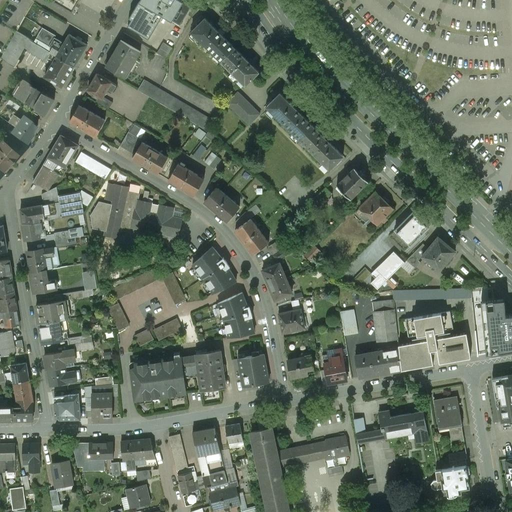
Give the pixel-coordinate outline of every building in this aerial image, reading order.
[(54,0),(53,2),(72,13),(79,0),(54,0)] [(143,0),(128,26),(149,38),(163,14),(180,24),(192,5),(183,0),(143,0)] [(57,37),(24,17),(15,31),(48,51),(55,40),(57,37)] [(234,48),(205,18),(191,32),(221,61),(234,48)] [(48,51),(15,31),(3,52),(16,59),(23,47),(47,62),(52,53),(48,51)] [(87,45),(69,34),(63,45),(57,56),(75,66),(87,45)] [(63,45),(55,40),(48,51),(52,53),(57,56),(63,45)] [(121,41),(107,66),(124,76),(132,61),(135,62),(140,53),(121,41)] [(173,48),(163,43),(157,53),(167,59),(173,48)] [(258,72),(234,48),(221,61),(245,85),(258,72)] [(57,56),(52,53),(47,62),(46,63),(51,66),(57,56)] [(74,66),(57,56),(51,66),(44,77),(62,87),(74,66)] [(112,75),(101,68),(97,74),(109,80),(112,75)] [(109,80),(97,74),(88,90),(99,96),(102,99),(103,97),(108,90),(113,93),(117,86),(112,83),(112,82),(109,80)] [(54,99),(22,79),(12,95),(45,115),(54,99)] [(159,89),(144,81),(138,91),(153,99),(159,89)] [(189,107),(159,89),(153,99),(184,117),(189,107)] [(248,104),(237,93),(227,104),(238,114),(248,104)] [(313,127),(280,93),(266,107),(300,140),(313,127)] [(113,102),(103,97),(102,99),(99,96),(96,102),(109,109),(113,102)] [(428,128),(433,123),(413,102),(407,107),(428,128)] [(260,115),(248,104),(238,114),(249,125),(260,115)] [(105,120),(79,105),(69,122),(95,137),(105,120)] [(15,113),(5,106),(0,112),(0,116),(7,121),(12,114),(14,115),(15,113)] [(12,114),(7,121),(15,127),(20,119),(14,115),(12,114)] [(15,127),(11,132),(25,143),(38,126),(23,115),(20,119),(15,127)] [(133,124),(120,147),(132,154),(141,140),(135,136),(140,128),(133,124)] [(313,127),(300,140),(330,170),(343,156),(313,127)] [(199,128),(195,136),(204,139),(207,132),(199,128)] [(78,146),(61,136),(48,158),(65,167),(78,146)] [(0,169),(1,171),(17,154),(2,141),(0,142),(0,169)] [(168,158),(142,142),(132,159),(158,174),(168,158)] [(205,150),(200,146),(193,156),(198,159),(205,150)] [(111,169),(82,151),(76,161),(105,179),(111,169)] [(217,168),(222,156),(211,152),(206,163),(217,168)] [(48,158),(42,168),(43,168),(35,183),(34,182),(33,183),(48,191),(58,174),(63,177),(68,168),(65,167),(48,158)] [(204,179),(178,164),(168,181),(194,196),(204,179)] [(354,167),(337,185),(338,186),(337,187),(337,190),(340,193),(343,193),(344,192),(351,200),(369,182),(365,178),(369,173),(363,168),(359,172),(354,167)] [(115,185),(108,184),(105,200),(112,201),(115,185)] [(106,232),(105,235),(118,238),(122,216),(125,204),(128,187),(115,184),(115,185),(112,201),(110,209),(106,232)] [(325,187),(316,197),(322,203),(332,194),(325,187)] [(240,207),(217,188),(204,202),(227,222),(240,207)] [(80,192),(58,196),(59,203),(43,206),(44,217),(40,217),(41,222),(84,214),(80,192)] [(375,192),(360,207),(367,214),(377,225),(393,209),(387,203),(389,201),(384,196),(382,198),(375,192)] [(152,204),(137,200),(136,206),(135,209),(170,217),(171,216),(172,217),(174,208),(158,205),(158,207),(152,205),(152,204)] [(136,206),(125,204),(122,216),(133,218),(135,209),(136,206)] [(43,206),(21,209),(23,225),(41,222),(40,217),(44,217),(43,206)] [(104,207),(99,230),(106,232),(110,209),(104,207)] [(367,214),(360,208),(353,215),(360,221),(367,214)] [(170,217),(135,209),(133,218),(131,228),(132,228),(132,227),(177,237),(177,238),(178,238),(182,219),(172,217),(171,216),(170,217)] [(247,212),(235,222),(240,227),(251,219),(252,219),(247,212)] [(413,212),(394,230),(410,246),(428,227),(413,212)] [(240,227),(236,230),(253,254),(269,243),(251,219),(240,227)] [(41,222),(23,225),(26,241),(46,237),(45,229),(42,229),(41,222)] [(83,226),(54,231),(57,247),(78,244),(77,237),(84,235),(83,226)] [(428,249),(422,256),(439,270),(455,251),(438,237),(428,249)] [(423,243),(406,260),(415,269),(421,263),(419,260),(422,256),(428,249),(423,243)] [(315,246),(306,256),(312,261),(321,251),(315,246)] [(212,247),(192,265),(199,272),(203,279),(208,285),(213,294),(236,281),(233,275),(228,268),(230,267),(223,258),(222,259),(217,252),(212,247)] [(52,248),(27,252),(31,272),(46,270),(44,258),(51,257),(53,257),(52,248)] [(283,250),(273,256),(277,261),(286,255),(283,250)] [(393,252),(376,269),(380,274),(386,280),(390,276),(404,262),(393,252)] [(51,257),(44,258),(46,270),(53,269),(51,257)] [(9,260),(0,261),(0,278),(12,276),(9,260)] [(279,263),(262,270),(269,285),(286,278),(279,263)] [(46,270),(31,272),(34,293),(49,290),(46,270)] [(153,270),(112,290),(117,300),(157,280),(153,270)] [(185,300),(172,273),(162,278),(175,305),(185,300)] [(380,274),(371,283),(377,289),(386,280),(380,274)] [(0,278),(0,294),(14,292),(15,292),(12,276),(0,278)] [(398,284),(390,276),(386,280),(394,288),(398,284)] [(286,278),(269,285),(275,300),(292,293),(286,278)] [(471,297),(471,287),(453,288),(454,298),(471,297)] [(437,298),(437,288),(394,290),(394,299),(437,298)] [(82,291),(55,296),(56,301),(64,300),(64,301),(83,297),(82,291)] [(14,292),(0,294),(0,296),(1,304),(3,311),(17,309),(14,292)] [(242,293),(218,304),(220,310),(222,314),(223,317),(226,327),(228,337),(254,333),(253,325),(251,318),(252,317),(249,307),(248,307),(245,299),(242,293)] [(303,298),(292,301),(294,307),(305,304),(303,298)] [(56,301),(36,305),(39,324),(58,321),(62,320),(68,319),(64,301),(64,300),(56,301)] [(393,300),(372,302),(373,312),(394,309),(393,300)] [(130,326),(119,303),(108,308),(119,331),(130,326)] [(511,318),(505,319),(504,303),(482,306),(488,356),(511,353),(511,318)] [(17,309),(3,311),(4,317),(6,329),(20,326),(17,309)] [(301,309),(278,314),(283,334),(305,329),(301,309)] [(394,309),(373,312),(377,342),(398,339),(394,309)] [(428,340),(399,345),(399,348),(402,370),(434,365),(431,350),(437,349),(439,364),(471,358),(467,333),(436,338),(435,333),(454,329),(450,311),(405,319),(408,337),(426,334),(428,340)] [(354,314),(341,317),(344,336),(358,333),(354,314)] [(177,318),(154,330),(159,340),(172,334),(182,329),(177,318)] [(58,321),(39,324),(43,344),(61,341),(61,340),(58,321)] [(148,329),(134,336),(140,346),(154,339),(148,329)] [(182,329),(172,334),(175,338),(184,333),(182,329)] [(8,337),(0,338),(0,348),(8,348),(10,348),(8,337)] [(83,337),(68,339),(69,345),(74,344),(84,343),(83,337)] [(84,343),(74,344),(75,351),(93,348),(92,342),(84,343)] [(8,348),(0,348),(0,349),(1,356),(9,355),(8,348)] [(399,348),(356,356),(359,378),(402,370),(399,348)] [(220,350),(207,352),(206,349),(201,350),(201,353),(196,354),(196,356),(199,376),(201,390),(207,390),(207,391),(212,391),(212,389),(225,387),(225,386),(224,386),(220,358),(221,358),(220,350)] [(73,350),(45,355),(47,370),(65,367),(64,361),(74,360),(73,350)] [(264,354),(238,359),(243,387),(269,382),(264,354)] [(9,355),(1,356),(0,356),(0,359),(1,363),(11,361),(10,355),(9,355)] [(343,355),(329,358),(330,363),(325,364),(326,370),(328,383),(347,380),(343,355)] [(165,371),(131,375),(134,400),(186,393),(184,379),(199,376),(196,356),(181,358),(180,357),(164,360),(165,371)] [(304,357),(287,360),(291,378),(308,374),(307,369),(313,368),(312,360),(305,361),(304,357)] [(26,364),(11,366),(14,383),(29,380),(26,364)] [(65,367),(47,370),(50,386),(68,383),(66,372),(65,367)] [(75,371),(66,372),(68,383),(77,381),(75,371)] [(511,374),(492,378),(495,398),(500,398),(501,403),(499,403),(502,422),(509,421),(509,424),(511,423),(511,374)] [(29,380),(14,383),(18,405),(33,403),(29,380)] [(54,402),(55,416),(60,420),(81,419),(79,394),(65,396),(65,401),(54,402)] [(104,396),(92,396),(93,404),(104,404),(104,396)] [(457,404),(443,406),(442,400),(434,402),(438,427),(448,425),(450,437),(463,435),(457,404)] [(1,403),(0,402),(0,420),(16,421),(13,407),(7,407),(7,402),(1,403)] [(33,403),(18,405),(18,407),(13,407),(16,421),(23,420),(29,420),(33,416),(33,409),(33,403)] [(112,419),(112,404),(104,404),(93,404),(93,419),(112,419)] [(365,432),(356,434),(357,443),(414,433),(416,443),(428,440),(423,411),(390,417),(389,410),(378,412),(381,430),(365,432)] [(363,418),(354,420),(356,434),(365,432),(363,418)] [(240,424),(225,426),(228,443),(235,442),(243,441),(240,424)] [(215,427),(193,432),(198,456),(203,455),(204,462),(213,461),(211,454),(220,452),(215,427)] [(276,453),(271,428),(251,432),(268,511),(288,511),(279,466),(278,461),(276,453)] [(180,434),(169,436),(177,470),(188,468),(180,434)] [(346,437),(326,441),(327,442),(308,446),(310,455),(324,452),(325,456),(325,459),(350,454),(346,437)] [(151,439),(134,440),(135,459),(134,459),(135,464),(146,463),(146,458),(155,458),(151,439)] [(134,440),(121,442),(123,461),(127,460),(127,471),(135,470),(135,464),(134,459),(135,459),(134,440)] [(113,458),(113,442),(73,443),(74,448),(78,467),(95,466),(95,462),(104,462),(104,461),(103,461),(103,459),(113,458)] [(38,443),(23,444),(23,460),(39,459),(38,443)] [(15,444),(0,444),(0,472),(15,472),(15,444)] [(308,446),(295,449),(297,457),(278,461),(279,466),(325,456),(324,452),(310,455),(308,446)] [(295,449),(276,453),(278,461),(297,457),(295,449)] [(466,451),(448,454),(449,462),(453,462),(465,459),(467,459),(466,451)] [(39,472),(39,459),(23,460),(23,464),(29,464),(29,472),(39,472)] [(465,459),(453,462),(454,466),(452,467),(452,468),(466,466),(467,466),(465,459)] [(69,460),(52,463),(56,487),(57,487),(56,485),(72,482),(72,484),(73,484),(69,460)] [(119,462),(111,463),(112,476),(120,475),(119,462)] [(342,466),(327,469),(328,474),(343,471),(342,466)] [(452,468),(436,471),(437,480),(433,481),(431,484),(432,488),(435,490),(443,488),(444,496),(448,495),(448,496),(456,494),(465,492),(464,488),(469,487),(467,476),(467,475),(469,474),(469,468),(466,467),(466,466),(452,468)] [(233,468),(224,470),(228,482),(231,481),(237,479),(233,467),(233,468)] [(149,470),(136,472),(137,482),(151,478),(149,470)] [(224,470),(209,474),(212,486),(228,482),(224,470)] [(191,472),(178,476),(182,493),(195,490),(193,482),(191,472)] [(209,474),(196,477),(197,481),(199,489),(208,487),(212,486),(209,474)] [(27,476),(21,477),(23,486),(23,490),(29,489),(27,476)] [(212,486),(208,487),(209,493),(233,487),(231,481),(228,482),(212,486)] [(146,484),(125,489),(130,508),(151,503),(146,484)] [(23,486),(10,488),(13,510),(26,508),(23,490),(23,486)] [(233,487),(209,493),(214,510),(230,506),(230,508),(232,508),(231,506),(240,504),(236,487),(235,486),(233,487)] [(57,489),(49,491),(52,506),(60,504),(57,489)]
